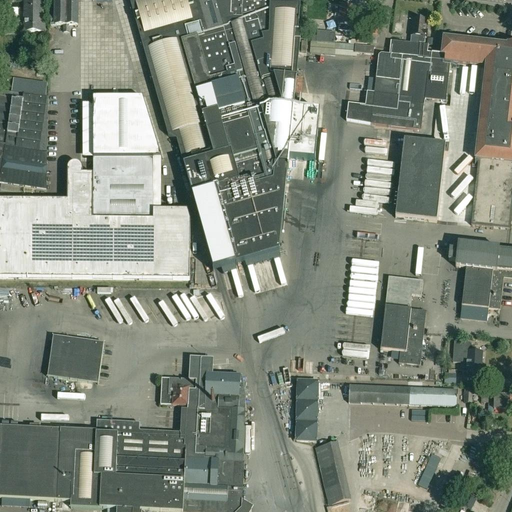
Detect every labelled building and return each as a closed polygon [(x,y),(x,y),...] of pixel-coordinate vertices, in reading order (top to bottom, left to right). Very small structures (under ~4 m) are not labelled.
[(24,0),(24,33),(45,33),(45,26),(42,26),(42,0),(24,0)] [(50,26),(63,27),(63,34),(69,34),(69,27),(77,27),(77,0),(55,0),(55,19),(50,19),(50,26)] [(177,143),(192,199),(213,272),(280,253),(300,39),(297,39),(300,6),(272,5),(271,0),(129,0),(168,138),(177,143)] [(340,8),(340,9),(336,9),(335,15),(339,15),(338,26),(339,26),(338,32),(352,33),(352,28),(353,28),(354,9),(349,9),(346,6),(343,6),(340,8)] [(379,15),(372,14),(370,27),(378,27),(379,15)] [(415,19),(414,21),(413,21),(410,45),(418,46),(419,44),(424,45),(425,39),(427,39),(427,33),(425,32),(426,22),(422,22),(422,20),(415,19)] [(326,44),(327,33),(318,32),(317,43),(326,44)] [(367,45),(367,37),(357,37),(357,45),(367,45)] [(485,68),(481,108),(479,127),(511,131),(511,46),(508,46),(508,48),(444,40),(442,57),(446,58),(444,68),(449,69),(450,64),(485,68)] [(410,45),(391,43),(389,61),(384,61),(381,81),(375,80),(374,94),(367,94),(365,107),(348,105),(346,122),(371,127),(421,132),(427,75),(429,75),(432,54),(427,54),(428,47),(418,46),(410,45)] [(355,47),(354,55),(373,56),(374,48),(355,47)] [(433,86),(445,88),(447,72),(435,71),(433,86)] [(13,92),(23,94),(23,92),(38,94),(39,90),(46,91),(48,82),(15,77),(13,92)] [(0,185),(46,192),(48,100),(1,93),(0,97),(0,185)] [(93,157),(157,157),(143,96),(93,96),(93,157)] [(319,114),(294,111),(289,161),(314,163),(319,114)] [(453,120),(453,128),(467,129),(467,121),(453,120)] [(511,131),(479,127),(479,129),(475,161),(478,162),(471,227),(510,231),(511,213),(511,131)] [(379,132),(375,154),(398,157),(401,136),(379,132)] [(404,142),(403,152),(395,219),(436,224),(438,209),(444,156),(448,157),(449,152),(449,147),(404,142)] [(79,175),(79,172),(77,172),(77,170),(70,170),(70,172),(67,172),(67,202),(0,201),(0,280),(190,281),(190,222),(187,212),(153,211),(153,160),(93,159),(93,175),(79,175)] [(387,194),(393,195),(394,180),(368,179),(367,197),(387,198),(387,194)] [(457,251),(450,251),(448,262),(456,262),(455,268),(466,270),(462,307),(500,312),(504,280),(511,280),(511,252),(499,251),(499,250),(458,245),(457,251)] [(400,354),(399,365),(420,368),(426,313),(410,311),(411,297),(421,298),(423,282),(389,279),(380,352),(400,354)] [(325,354),(353,356),(357,296),(350,296),(350,301),(332,300),(332,305),(329,304),(325,354)] [(53,338),(47,379),(98,386),(104,345),(53,338)] [(470,344),(454,343),(452,364),(461,364),(461,363),(462,363),(461,372),(467,372),(481,373),(483,354),(469,353),(470,344)] [(187,410),(187,411),(186,431),(179,435),(139,432),(139,425),(96,423),(96,433),(60,432),(57,503),(71,503),(71,509),(126,511),(251,511),(254,508),(242,502),(244,464),(242,464),(243,452),(243,451),(244,429),(245,412),(245,398),(242,377),(210,376),(207,358),(197,358),(196,382),(196,392),(189,392),(188,408),(188,410),(187,410)] [(449,375),(445,375),(445,385),(455,386),(456,371),(449,371),(449,375)] [(188,408),(189,392),(196,392),(196,382),(162,380),(160,407),(180,408),(180,409),(187,410),(188,410),(188,408)] [(318,383),(297,383),(295,443),(317,444),(318,383)] [(457,409),(458,392),(349,388),(348,405),(457,409)] [(472,390),(465,390),(464,404),(471,404),(472,396),(481,396),(481,404),(494,404),(494,411),(509,411),(509,397),(487,397),(487,390),(472,389),(472,390)] [(428,413),(412,412),(412,423),(428,423),(428,413)] [(0,499),(57,503),(60,432),(0,428),(0,499)] [(346,493),(338,454),(336,446),(317,450),(329,506),(348,502),(346,493)] [(440,460),(432,457),(431,457),(418,487),(427,491),(440,460)] [(469,473),(467,478),(477,482),(479,477),(469,473)] [(475,488),(477,482),(467,478),(465,484),(475,488)] [(476,501),(467,496),(461,507),(470,511),(476,501)]
